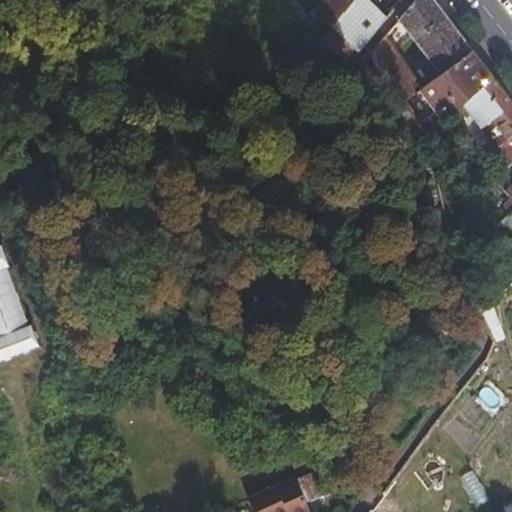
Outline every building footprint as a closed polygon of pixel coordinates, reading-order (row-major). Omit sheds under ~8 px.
[(331,26),(351,0),(324,0),(311,16),(318,23),(322,19),(331,26)] [(385,18),(368,0),(351,0),(331,26),(358,51),(385,18)] [(472,50),(433,0),(412,0),(398,17),(441,73),(472,50)] [(391,11),(395,6),(389,1),(385,6),(391,11)] [(406,68),(389,45),(393,40),(386,32),(375,45),(374,58),(405,102),(421,89),(410,74),(413,71),(409,65),(406,68)] [(462,100),(490,73),(472,50),(441,73),(421,89),(443,119),(462,100)] [(511,162),(511,101),(490,73),(462,100),(476,118),(486,110),(510,142),(506,146),(502,141),(497,146),(511,164),(511,162)] [(510,142),(486,110),(476,118),(497,146),(502,141),(506,146),(510,142)] [(511,210),(510,212),(497,224),(511,244),(511,210)] [(2,250),(0,250),(0,363),(33,354),(2,250)] [(304,511),(301,504),(328,492),(316,468),(226,508),(227,511),(304,511)]
